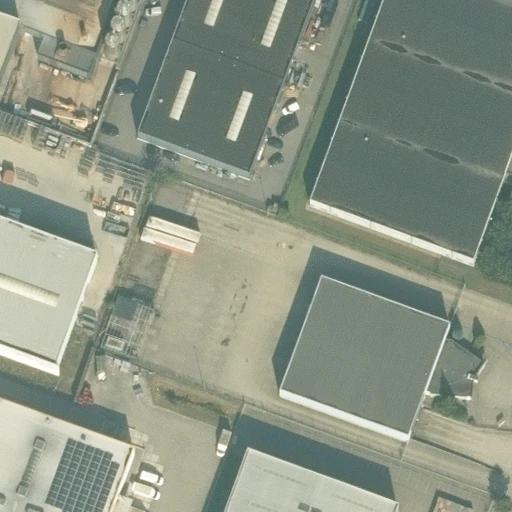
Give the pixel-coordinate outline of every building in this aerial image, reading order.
[(0,0),(0,29),(96,64),(119,0),(0,0)] [(188,0),(137,140),(249,181),(316,0),(188,0)] [(511,4),(500,0),(384,0),(309,208),(473,268),(505,180),(511,182),(511,196),(509,205),(511,205),(511,4)] [(56,188),(80,197),(92,165),(89,164),(94,152),(80,147),(82,140),(65,134),(53,167),(63,171),(56,188)] [(54,137),(43,137),(23,136),(21,169),(53,170),(54,137)] [(100,352),(138,364),(155,309),(173,314),(181,287),(186,288),(203,230),(180,224),(182,217),(154,209),(135,275),(132,275),(127,293),(118,290),(100,352)] [(55,375),(96,262),(0,226),(0,355),(59,377),(55,375)] [(485,367),(462,351),(450,342),(449,343),(445,342),(449,331),(320,283),(279,397),(408,445),(426,395),(430,397),(429,398),(472,401),(474,385),(475,381),(485,367)] [(0,407),(0,511),(112,511),(133,456),(0,407)] [(395,511),(247,458),(227,511),(395,511)]
